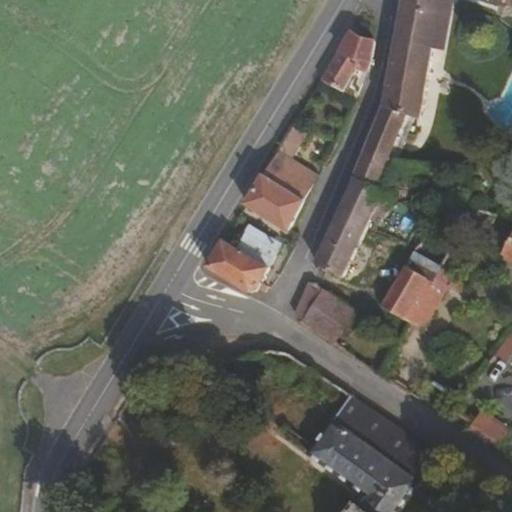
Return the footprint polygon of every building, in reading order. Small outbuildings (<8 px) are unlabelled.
[(417,120),(438,0),(400,0),(381,108),(409,118),(417,120)] [(355,88),(360,42),(347,37),(318,86),(350,101),(355,88)] [(380,193),(409,118),(381,108),(351,180),(380,193)] [(284,237),(314,178),(275,157),(242,211),(284,237)] [(381,222),(391,199),(380,193),(351,180),(312,266),(341,281),(367,224),(375,227),(378,221),(381,222)] [(407,314),(427,279),(432,282),(455,241),(430,226),(386,301),(407,314)] [(511,236),(502,255),(511,261),(511,236)] [(256,289),(275,254),(244,237),(234,253),(221,246),(205,271),(242,295),(256,289)] [(337,335),(351,311),(308,287),(306,285),(291,316),(332,343),(337,335)] [(346,351),(351,343),(337,335),(332,343),(346,351)] [(511,361),(511,335),(510,335),(501,358),(511,361)] [(351,400),(293,363),(272,360),(258,363),(339,415),(343,410),(351,400)] [(351,416),(359,405),(351,400),(343,410),(351,416)] [(446,460),(359,405),(351,416),(343,410),(339,415),(337,418),(346,425),(342,430),(393,468),(402,457),(430,481),(446,460)] [(393,468),(342,430),(346,425),(337,418),(314,450),(285,430),(281,435),(366,496),(354,511),(406,511),(430,481),(402,457),(393,468)]
